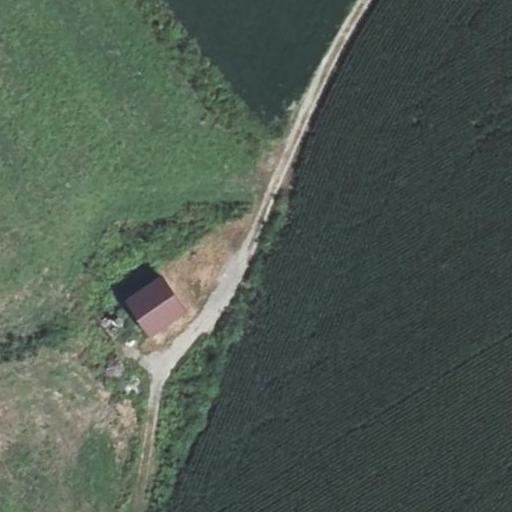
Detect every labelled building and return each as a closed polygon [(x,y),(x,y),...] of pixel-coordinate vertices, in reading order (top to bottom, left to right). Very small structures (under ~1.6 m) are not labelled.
[(196,251),(162,274),(184,306),(217,283),(196,251)] [(184,306),(162,274),(129,296),(150,328),(184,306)] [(123,295),(39,352),(46,362),(129,304),(123,295)] [(21,367),(0,381),(0,394),(27,376),(21,367)] [(127,388),(105,511),(115,511),(136,390),(127,388)]
